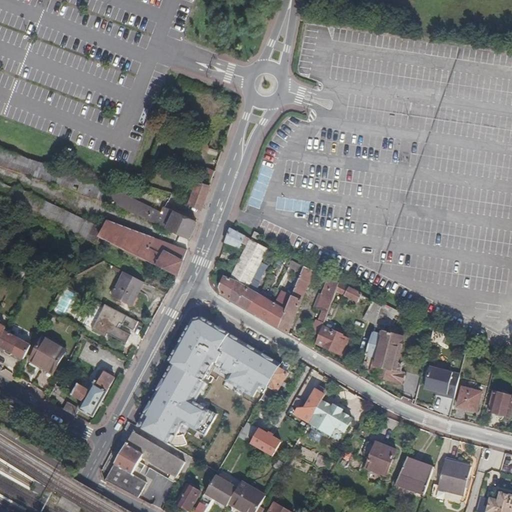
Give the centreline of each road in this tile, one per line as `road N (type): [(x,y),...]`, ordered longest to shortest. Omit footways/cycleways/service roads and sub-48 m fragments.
road 1 (tertiary): [(189,287),(400,409),(511,443)]
road 2 (tertiary): [(189,287),(259,102)]
road 3 (tertiary): [(104,442),(189,287)]
road 4 (residential): [(0,380),(104,442)]
